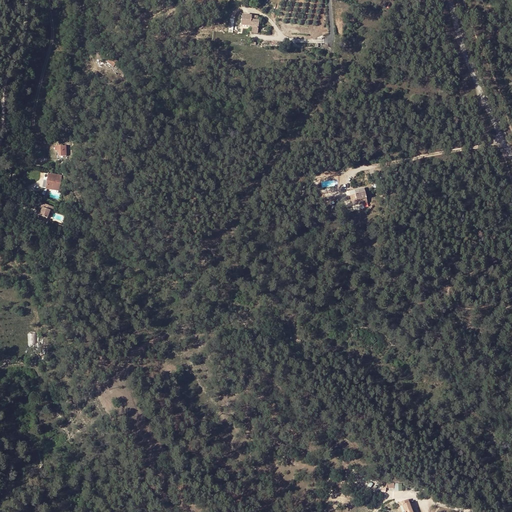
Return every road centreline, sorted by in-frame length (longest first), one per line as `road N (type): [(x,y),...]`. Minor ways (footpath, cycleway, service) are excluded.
road 1 (unclassified): [(448,0),(466,63),(511,160)]
road 2 (residential): [(26,0),(0,145)]
